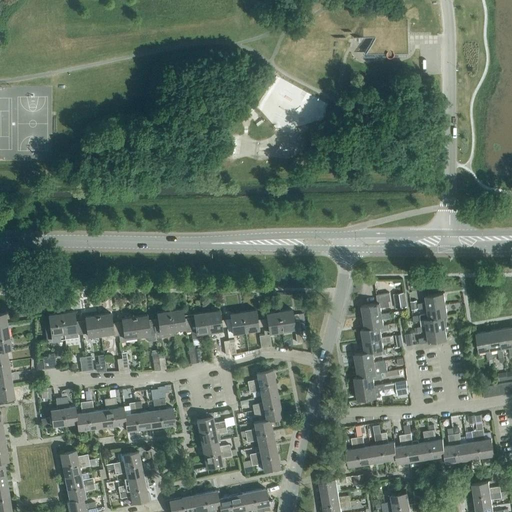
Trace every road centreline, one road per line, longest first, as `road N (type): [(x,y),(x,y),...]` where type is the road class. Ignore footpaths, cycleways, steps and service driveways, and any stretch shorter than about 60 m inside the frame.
road 1 (tertiary): [(350,241),(0,245)]
road 2 (residential): [(50,376),(165,377),(272,352),(321,363)]
road 3 (unclassified): [(450,238),(443,0)]
road 4 (residential): [(350,241),(321,363)]
